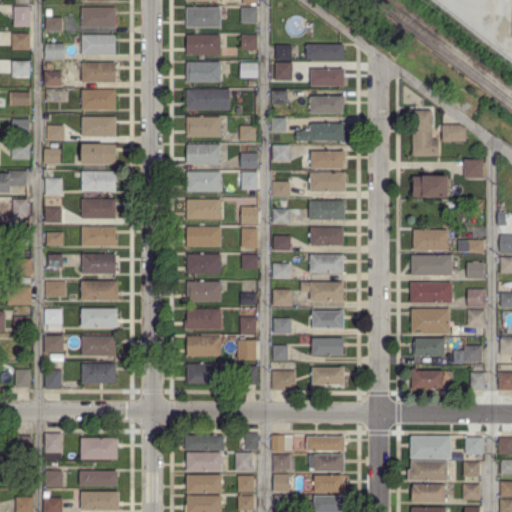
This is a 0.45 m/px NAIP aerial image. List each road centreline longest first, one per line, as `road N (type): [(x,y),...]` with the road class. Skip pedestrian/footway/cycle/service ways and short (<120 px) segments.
road 1 (residential): [(150,511),(148,0)]
road 2 (residential): [(0,410),(377,413)]
road 3 (residential): [(377,51),(377,413)]
road 4 (residential): [(377,413),(511,414)]
